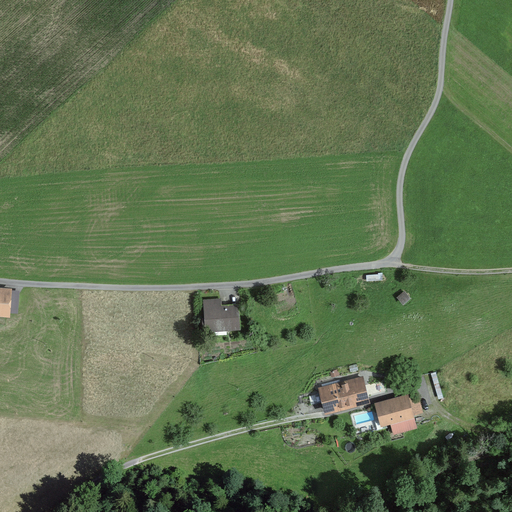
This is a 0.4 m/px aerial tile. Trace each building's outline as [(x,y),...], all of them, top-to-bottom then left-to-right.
[(10,290),(0,289),(0,320),(8,321),(10,290)] [(219,303),(203,303),(205,337),(238,335),(237,310),(219,310),(219,303)] [(363,375),(319,387),(326,413),(370,401),(368,394),(365,383),(363,375)] [(385,378),(365,383),(368,394),(388,389),(385,378)] [(405,395),(374,404),(379,424),(410,416),(409,413),(416,411),(412,397),(405,399),(405,395)]
